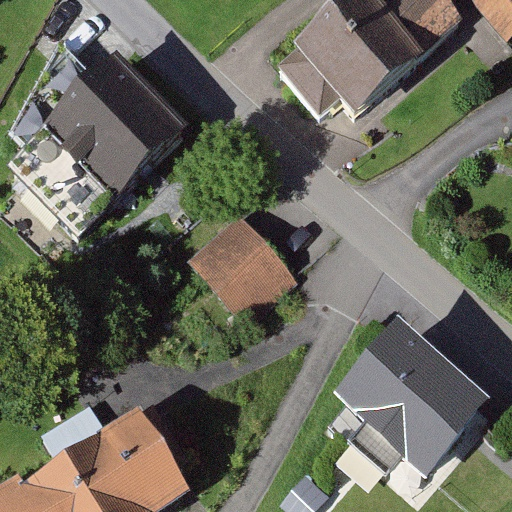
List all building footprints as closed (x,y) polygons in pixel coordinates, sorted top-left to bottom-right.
[(395,0),(367,26),(416,81),(464,37),(429,0),(395,0)] [(511,54),(511,0),(467,0),(464,3),(511,56),(511,54)] [(359,17),(281,87),(322,133),(338,119),(354,137),(416,81),(367,26),(359,17)] [(42,165),(97,110),(60,71),(24,146),(42,165)] [(181,152),(117,90),(97,110),(42,165),(20,187),(84,250),(181,152)] [(303,297),(244,231),(193,276),(252,343),(303,297)] [(427,471),(490,396),(404,324),(341,399),(427,471)] [(27,511),(190,511),(178,492),(195,480),(160,426),(115,454),(93,421),(46,451),(66,484),(25,508),(27,511)] [(27,511),(25,508),(18,498),(0,508),(0,511),(27,511)]
